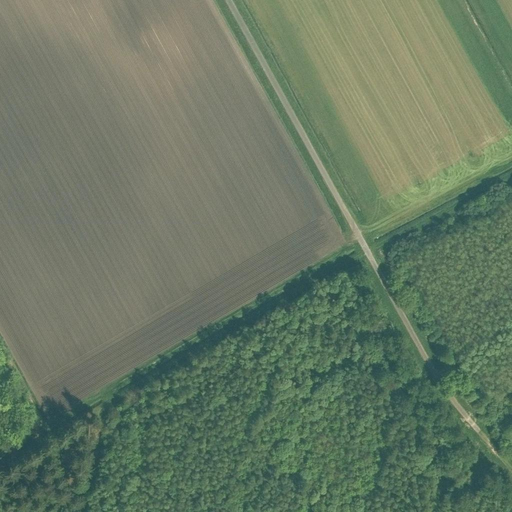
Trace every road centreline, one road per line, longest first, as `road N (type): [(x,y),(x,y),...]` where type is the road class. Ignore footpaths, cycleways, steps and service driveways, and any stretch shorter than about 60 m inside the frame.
road 1 (unclassified): [(484,438),(434,371),(228,0)]
road 2 (track): [(511,172),(109,397)]
